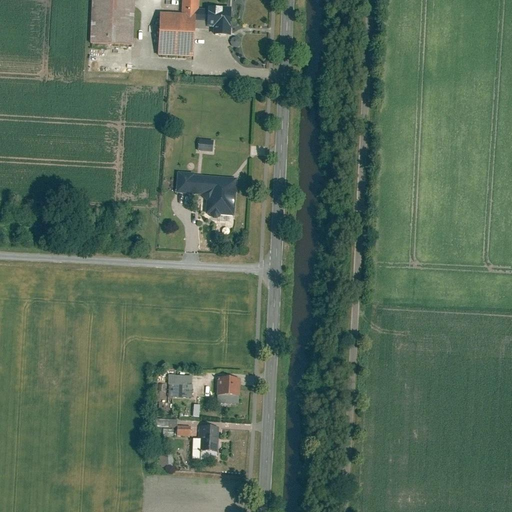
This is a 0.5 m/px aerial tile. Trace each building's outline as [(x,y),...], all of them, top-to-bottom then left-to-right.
[(138,0),(94,0),(93,43),(136,45),(138,0)] [(203,9),(203,0),(186,0),(186,15),(201,15),(203,15),(203,9)] [(203,20),(212,20),(212,9),(203,9),(203,15),(203,20)] [(219,34),(236,34),(236,10),(212,9),(212,20),(212,27),(219,27),(219,34)] [(186,15),(163,14),(161,57),(199,58),(201,15),(186,15)] [(200,153),(215,154),(215,140),(201,140),(200,153)] [(235,219),(238,179),(177,173),(175,194),(200,197),(205,200),(204,217),(210,217),(212,220),(217,221),(220,218),(235,219)] [(197,377),(170,374),(169,396),(195,398),(197,377)] [(244,380),(221,378),(220,396),(242,398),(244,380)] [(193,428),(181,427),(180,436),(192,437),(193,428)] [(221,428),(202,428),(201,439),(196,439),(196,460),(220,461),(221,428)]
